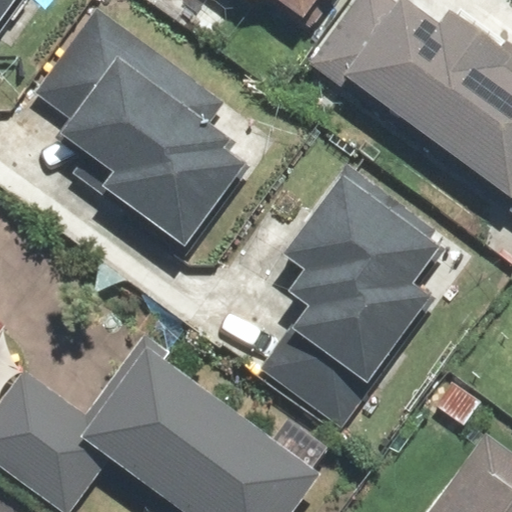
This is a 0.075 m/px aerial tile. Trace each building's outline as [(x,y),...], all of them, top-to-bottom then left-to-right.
[(0,0),(0,31),(23,0),(0,0)] [(231,0),(246,13),(258,0),(263,0),(296,30),(323,0),(231,0)] [(433,39),(384,0),(361,0),(306,68),(331,88),(336,81),(498,214),(511,197),(511,49),(507,45),(496,59),(448,20),(433,39)] [(222,104),(96,13),(35,98),(70,124),(55,145),(105,182),(96,195),(184,259),(249,168),(233,157),(236,153),(203,130),(222,104)] [(302,318),(287,337),(363,394),(431,304),(408,287),(441,243),(345,171),(279,257),(306,278),(285,305),(302,318)] [(19,364),(0,389),(0,475),(50,511),(72,511),(105,468),(164,511),(297,511),(322,480),(136,344),(86,412),(19,364)] [(511,511),(511,460),(492,445),(439,511),(511,511)]
